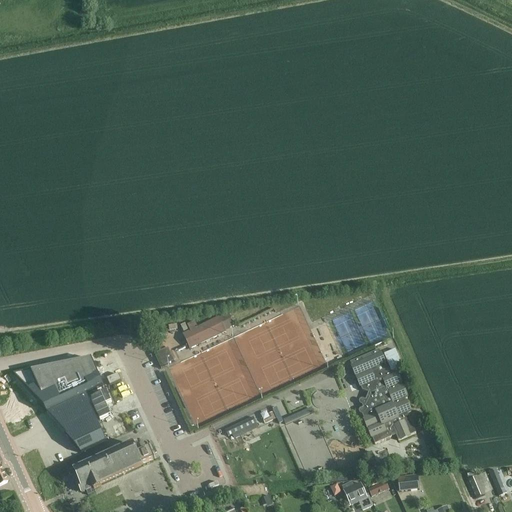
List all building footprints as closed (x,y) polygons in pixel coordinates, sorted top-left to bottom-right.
[(190,331),(183,335),(188,346),(188,347),(190,350),(226,332),(219,317),(197,328),(195,322),(187,326),(190,331)] [(156,352),(162,365),(172,360),(167,347),(156,352)] [(396,372),(392,373),(391,371),(403,366),(396,350),(384,355),(390,368),(387,369),(385,364),(381,353),(380,354),(379,351),(350,363),(351,366),(350,367),(355,377),(356,377),(362,391),(368,393),(365,401),(362,399),(360,400),(359,403),(360,405),(362,406),(363,408),(360,409),(359,412),(360,414),(362,415),(375,445),(396,436),(398,441),(416,434),(408,415),(411,413),(405,400),(407,399),(396,372)] [(29,372),(13,375),(45,412),(96,389),(103,386),(91,360),(84,361),(82,361),(58,366),(58,367),(49,370),(48,371),(47,368),(29,372)] [(342,364),(334,368),(337,374),(345,370),(342,364)] [(112,377),(107,380),(110,386),(120,381),(118,375),(112,377)] [(85,395),(63,405),(76,434),(66,438),(80,455),(106,443),(85,395)] [(106,395),(90,402),(94,413),(95,414),(100,424),(111,419),(106,408),(111,405),(106,395)] [(253,418),(225,431),(228,437),(256,424),(253,418)] [(143,465),(154,460),(149,449),(137,454),(132,445),(75,471),(80,483),(78,484),(82,493),(92,488),(93,490),(102,486),(101,484),(143,465)] [(0,459),(0,486),(8,483),(0,464),(0,463),(2,463),(0,459)] [(496,470),(489,473),(497,491),(503,488),(496,470)] [(418,476),(397,478),(399,492),(419,490),(418,476)] [(485,495),(477,477),(468,481),(475,499),(485,495)] [(385,482),(368,490),(372,498),(388,490),(385,482)] [(360,483),(343,491),(350,507),(367,499),(360,483)]
